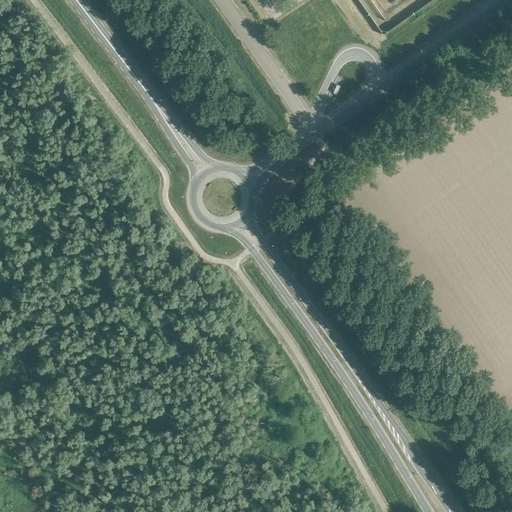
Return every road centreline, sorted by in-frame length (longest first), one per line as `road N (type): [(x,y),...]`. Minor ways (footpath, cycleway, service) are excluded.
road 1 (secondary): [(452,511),(248,218)]
road 2 (secondary): [(233,228),(377,426),(427,511)]
road 3 (unclassified): [(315,131),(497,0)]
road 4 (secondary): [(75,0),(178,137)]
